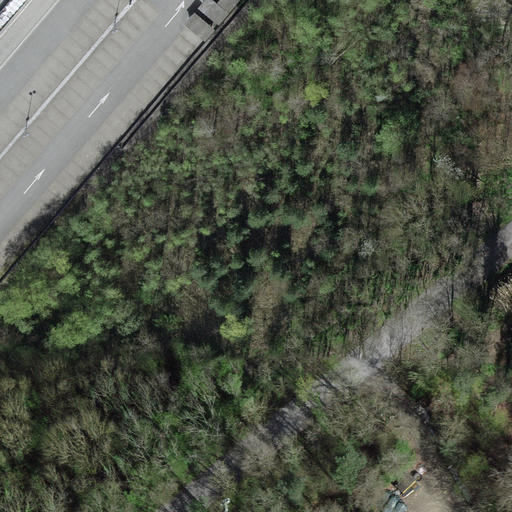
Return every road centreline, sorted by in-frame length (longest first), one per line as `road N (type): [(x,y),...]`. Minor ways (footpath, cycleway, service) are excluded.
road 1 (unclassified): [(511,242),(177,511)]
road 2 (unknown): [(0,200),(161,42),(170,0)]
